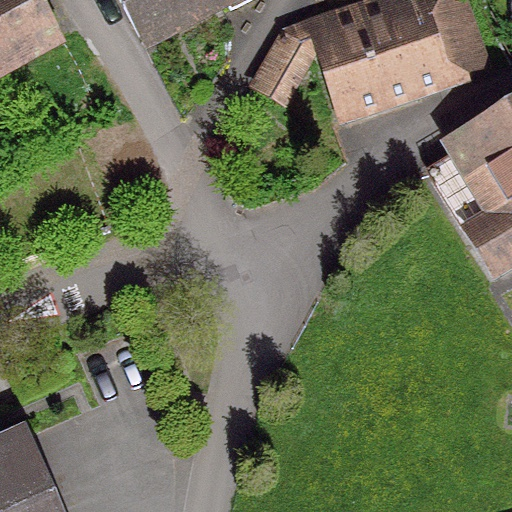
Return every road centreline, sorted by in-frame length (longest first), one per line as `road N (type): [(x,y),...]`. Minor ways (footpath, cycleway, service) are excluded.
road 1 (residential): [(0,319),(132,262),(202,242),(254,242),(288,257)]
road 2 (residential): [(288,257),(406,153),(511,89)]
road 3 (residential): [(201,511),(235,377),(288,257)]
